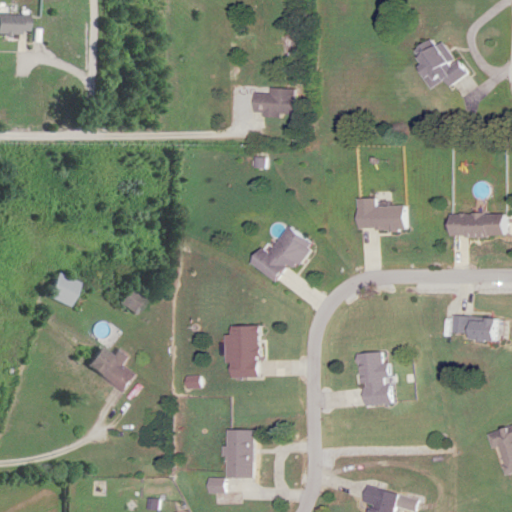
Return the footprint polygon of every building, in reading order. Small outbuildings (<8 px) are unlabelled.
[(0,34),(29,34),(29,15),(0,14),(0,34)] [(467,77),(445,35),(416,51),(436,87),(449,80),(452,85),(467,77)] [(301,89),(276,89),(276,93),(258,93),(258,115),(301,115),(301,89)] [(379,206),(379,199),(359,199),(360,230),(411,229),(410,206),(379,206)] [(452,237),(511,237),(511,233),(511,214),(452,214),(452,237)] [(273,254),(263,247),(252,264),(284,286),(315,241),(292,226),(273,254)] [(43,297),(69,309),(80,284),(54,272),(43,297)] [(509,318),(456,317),(455,334),(475,335),(475,341),(509,342),(509,318)] [(231,379),(264,379),(264,327),(231,327),(231,379)] [(87,367),(126,393),(138,375),(124,366),(131,357),(118,348),(113,357),(100,348),(87,367)] [(365,406),(398,404),(395,364),(389,364),(387,353),(361,355),(365,406)] [(503,448),(509,474),(511,473),(511,429),(491,434),(495,450),(503,448)] [(258,431),(230,431),(230,478),(258,478),(258,431)] [(370,511),(401,511),(406,495),(373,486),(367,504),(372,505),(370,511)]
